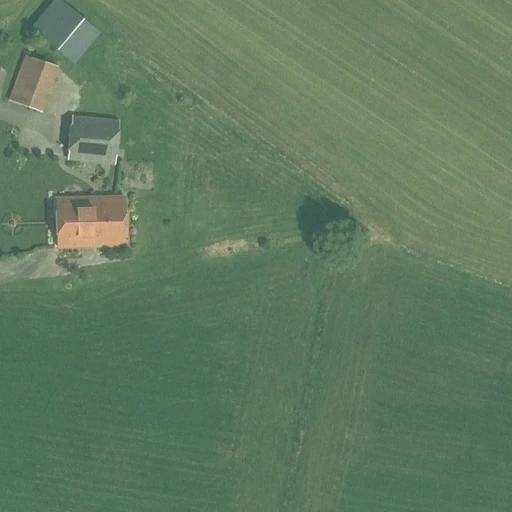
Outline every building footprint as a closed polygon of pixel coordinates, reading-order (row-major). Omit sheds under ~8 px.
[(74,65),(101,33),(61,0),(54,0),(31,28),(74,65)] [(22,102),(55,108),(64,60),(31,53),(22,102)] [(116,163),(120,120),(72,116),(69,159),(116,163)] [(0,136),(17,137),(17,123),(0,122),(0,136)] [(0,153),(17,154),(17,138),(0,138),(0,153)] [(104,198),(106,247),(126,246),(125,197),(104,198)] [(106,247),(104,198),(60,199),(61,248),(106,247)]
